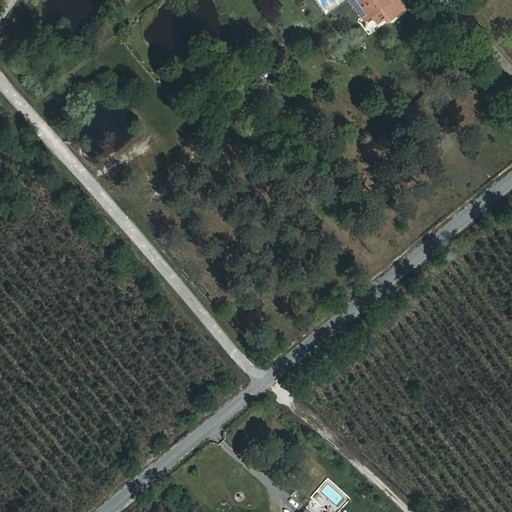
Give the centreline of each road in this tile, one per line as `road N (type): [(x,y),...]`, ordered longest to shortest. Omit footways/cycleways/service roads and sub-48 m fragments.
road 1 (residential): [(108,511),(511,186)]
road 2 (track): [(0,80),(263,382)]
road 3 (track): [(409,511),(263,382)]
